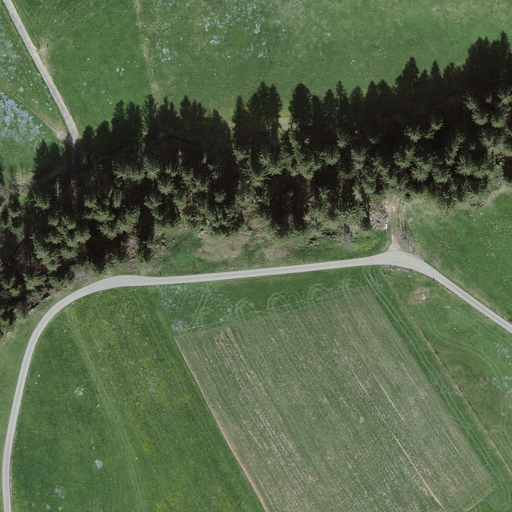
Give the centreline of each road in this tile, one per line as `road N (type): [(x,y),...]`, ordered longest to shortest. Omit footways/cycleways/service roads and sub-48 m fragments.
road 1 (track): [(511,332),(446,284),(391,262),(84,292),(51,315),(29,345),(7,439),(7,511)]
road 2 (track): [(2,0),(74,148),(0,272)]
